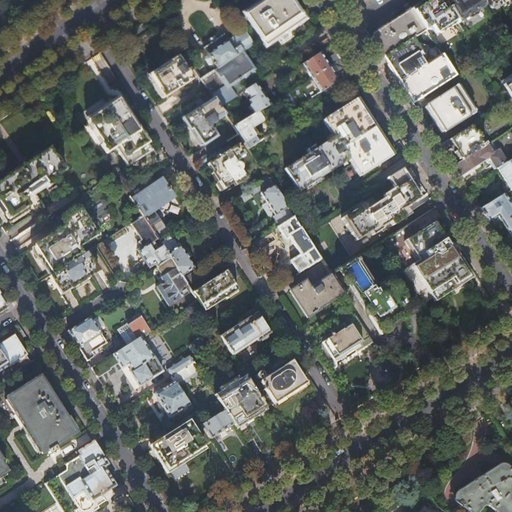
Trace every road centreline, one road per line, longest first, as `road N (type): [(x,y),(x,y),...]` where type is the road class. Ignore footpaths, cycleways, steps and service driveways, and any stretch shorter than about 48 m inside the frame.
road 1 (residential): [(363,448),(138,97)]
road 2 (residential): [(343,28),(511,292)]
road 3 (residential): [(161,511),(28,307)]
road 4 (tertiary): [(363,448),(511,355)]
road 5 (residential): [(0,76),(110,0)]
